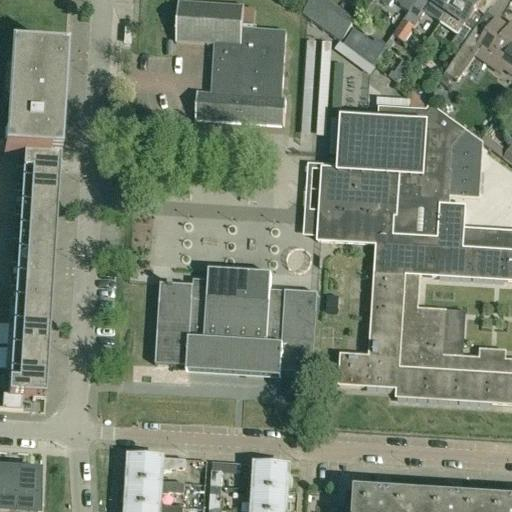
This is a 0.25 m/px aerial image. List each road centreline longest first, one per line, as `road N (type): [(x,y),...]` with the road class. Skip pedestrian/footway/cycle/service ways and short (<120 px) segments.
road 1 (residential): [(78,432),(511,462)]
road 2 (residential): [(78,432),(100,0)]
